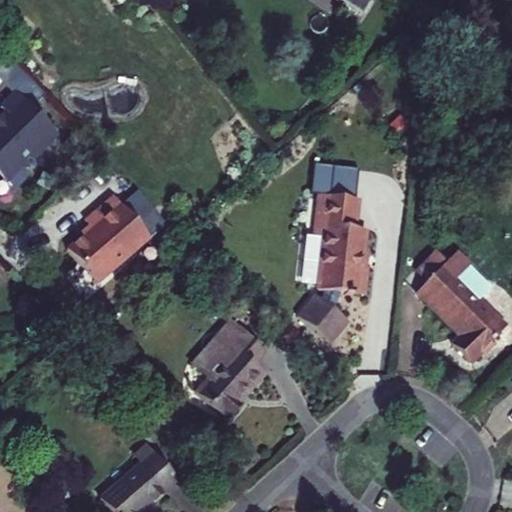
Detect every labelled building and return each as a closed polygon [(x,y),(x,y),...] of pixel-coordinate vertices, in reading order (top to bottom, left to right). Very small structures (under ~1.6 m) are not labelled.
[(16,92),(0,107),(5,112),(1,116),(4,119),(0,123),(0,177),(4,182),(20,168),(26,168),(35,160),(35,153),(38,150),(39,152),(58,135),(16,92)] [(472,128),(467,112),(446,118),(451,134),(472,128)] [(388,127),(399,139),(410,129),(398,118),(388,127)] [(353,231),(356,201),(317,197),(312,238),(322,239),(316,293),(362,298),(365,270),(360,269),(362,256),(364,233),(353,231)] [(66,252),(95,285),(148,239),(113,198),(85,223),(91,230),(66,252)] [(441,268),(450,277),(458,269),(449,259),(441,268)] [(441,268),(414,295),(458,339),(449,348),(467,366),(504,329),(450,277),(441,268)] [(180,285),(172,271),(153,280),(160,294),(180,285)] [(332,308),(312,326),(329,344),(349,326),(332,308)] [(226,423),(240,407),(237,405),(263,375),(252,366),(263,352),(229,322),(190,366),(205,380),(193,395),(226,423)] [(146,449),(133,459),(139,466),(97,503),(105,511),(144,511),(176,485),(146,449)]
